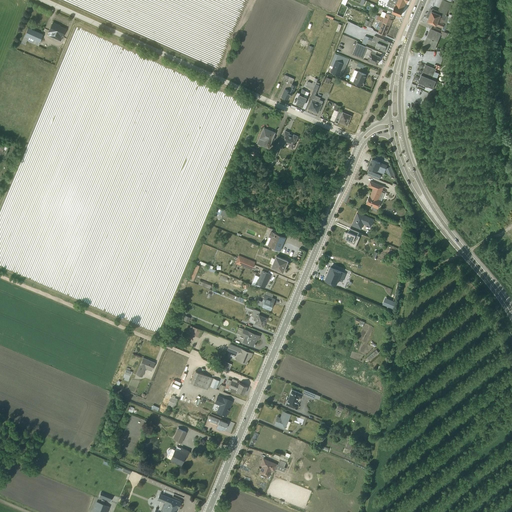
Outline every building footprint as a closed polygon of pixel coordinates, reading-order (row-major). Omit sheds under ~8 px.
[(388,0),(386,5),(393,8),(392,12),(394,13),(400,15),(405,2),(406,3),(407,0),(388,0)] [(449,10),(452,4),(443,0),(442,0),(438,11),(432,9),(429,10),(426,17),(428,18),(427,21),(442,28),(440,33),(441,34),(441,35),(445,37),(447,33),(444,32),(445,30),(447,25),(446,25),(447,23),(448,16),(446,16),(448,10),(449,10)] [(394,16),(393,16),(394,13),(392,12),(387,10),(386,13),(382,11),(380,16),(378,15),(377,16),(371,13),(370,16),(380,20),(390,25),(394,16)] [(366,20),(364,25),(370,27),(373,19),(370,18),(369,21),(366,20)] [(385,35),(390,25),(380,20),(376,29),(379,30),(378,32),(385,35)] [(49,31),(47,35),(60,41),(65,29),(59,26),(60,25),(52,22),(48,31),(49,31)] [(42,34),(27,27),(24,33),(25,34),(21,43),(25,45),(28,37),(39,42),(42,34)] [(441,35),(441,34),(440,33),(430,29),(424,45),(434,49),(441,35)] [(365,36),(362,43),(366,45),(366,44),(386,52),(390,42),(374,36),(372,39),(365,36)] [(380,56),(381,53),(357,43),(353,54),(377,64),(380,56)] [(342,76),(349,59),(338,54),(337,55),(335,53),(329,67),(332,69),(331,72),(332,72),(342,76)] [(436,69),(425,64),(418,82),(422,84),(422,85),(426,86),(424,89),(429,91),(433,89),(435,90),(438,81),(436,80),(439,73),(435,71),(436,69)] [(366,74),(354,69),(350,80),(353,82),(362,86),(364,83),(362,82),(366,74)] [(294,79),(285,75),(283,80),(288,82),(281,96),(288,99),(290,95),(291,96),(296,86),(292,84),(294,79)] [(314,78),(312,83),(308,81),(306,86),(313,90),(316,82),(317,79),(314,78)] [(319,83),(316,82),(313,90),(309,99),(312,100),(308,108),(318,113),(323,101),(319,100),(320,97),(315,95),(319,85),(318,85),(319,83)] [(306,91),(302,89),(297,99),(298,99),(297,103),(302,106),(309,92),(306,91)] [(339,122),(347,125),(351,116),(341,111),(338,117),(340,118),(339,122)] [(269,148),(275,132),(264,128),(257,144),(269,148)] [(289,144),(288,147),(292,149),(298,136),(294,134),(293,136),(289,134),(289,132),(285,131),(279,144),(284,146),(285,143),(289,144)] [(256,149),(252,147),(250,154),(268,161),(269,158),(265,157),(254,152),(256,149)] [(276,152),(273,150),(269,158),(268,161),(275,164),(277,160),(273,158),(276,152)] [(383,173),(386,165),(372,159),(368,167),(383,173)] [(381,175),(368,170),(367,174),(379,179),(381,175)] [(395,191),(370,181),(368,186),(374,188),(370,196),(369,196),(366,203),(372,206),(371,209),(376,211),(377,208),(378,208),(380,203),(385,192),(393,196),(395,191)] [(220,208),(217,213),(228,218),(230,212),(220,208)] [(371,226),(374,219),(357,212),(352,225),(361,228),(363,223),(371,226)] [(349,245),(355,247),(360,236),(353,233),(354,230),(349,228),(347,232),(345,231),(342,237),(347,239),(346,243),(349,244),(349,245)] [(285,237),(271,231),(266,244),(280,250),(285,237)] [(254,261),(238,255),(235,263),(251,269),(254,261)] [(275,259),(272,257),(269,263),(272,264),(271,267),(283,272),(288,260),(276,256),(275,259)] [(199,266),(195,264),(189,279),(193,280),(199,266)] [(345,273),(330,267),(328,271),(329,271),(328,274),(327,274),(325,280),(336,285),(338,280),(342,281),(345,273)] [(256,279),(254,283),(264,287),(267,281),(268,281),(271,274),(261,270),(257,279),(256,279)] [(202,279),(200,278),(198,284),(209,288),(211,284),(202,281),(202,279)] [(270,309),(274,299),(271,297),(272,294),(266,291),(265,295),(264,294),(261,301),(257,299),(256,303),(270,309)] [(229,292),(228,296),(244,303),(245,299),(229,292)] [(356,301),(368,306),(370,301),(358,297),(356,301)] [(259,311),(253,308),(250,315),(254,317),(253,320),(255,321),(254,323),(262,327),(266,318),(258,314),(259,311)] [(245,325),(240,323),(239,327),(238,327),(236,333),(240,335),(244,337),(242,341),(253,346),(256,339),(257,339),(259,335),(243,329),(245,325)] [(187,332),(199,337),(202,330),(190,325),(187,332)] [(246,363),(249,356),(250,357),(252,353),(229,343),(226,350),(237,354),(235,359),(246,363)] [(378,352),(376,349),(365,359),(368,362),(378,352)] [(155,362),(143,357),(136,373),(142,376),(145,368),(151,371),(155,362)] [(224,360),(221,366),(229,369),(231,363),(224,360)] [(127,381),(131,371),(129,370),(130,368),(127,367),(122,378),(127,381)] [(211,377),(195,371),(190,382),(207,389),(211,377)] [(218,380),(213,378),(210,386),(215,388),(218,380)] [(228,379),(226,382),(245,390),(247,386),(239,383),(238,383),(228,379)] [(226,382),(225,386),(228,388),(228,387),(230,388),(229,391),(235,393),(235,391),(243,394),(245,390),(226,382)] [(302,394),(291,389),(285,404),(296,409),(298,404),(296,403),(298,397),(300,398),(302,394)] [(304,389),(302,394),(313,398),(315,394),(304,389)] [(226,416),(229,409),(228,409),(231,401),(217,395),(214,403),(218,405),(216,412),(226,416)] [(171,396),(167,407),(170,408),(171,406),(173,407),(177,399),(174,397),(171,396)] [(277,416),(274,424),(287,429),(290,422),(288,421),(290,414),(282,410),(279,417),(277,416)] [(220,428),(224,429),(226,425),(225,425),(226,422),(227,423),(227,422),(211,416),(208,415),(206,419),(217,424),(215,427),(220,429),(220,428)] [(300,415),(299,418),(295,416),(293,421),(303,425),(307,418),(300,415)] [(186,432),(177,428),(172,438),(181,442),(186,432)] [(350,452),(353,442),(347,440),(344,451),(350,452)] [(174,448),(174,449),(172,448),(171,448),(170,448),(168,449),(167,451),(168,453),(168,454),(167,456),(168,457),(180,463),(184,454),(186,455),(188,451),(176,446),(175,448),(174,448)] [(277,463),(263,458),(260,465),(261,465),(258,473),(267,477),(270,470),(273,472),(277,463)] [(98,497),(110,500),(112,493),(100,490),(98,497)] [(174,511),(176,509),(175,508),(176,506),(177,507),(178,506),(179,505),(180,504),(179,502),(180,501),(176,500),(171,498),(159,493),(156,499),(160,500),(158,505),(159,505),(158,508),(155,507),(153,511),(174,511)] [(104,511),(107,506),(97,502),(93,511),(96,511),(104,511)]
